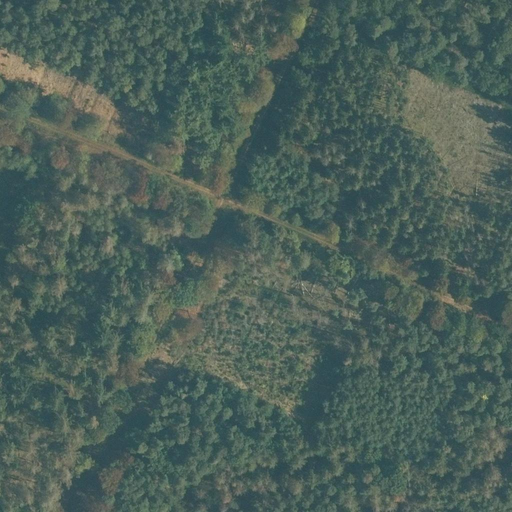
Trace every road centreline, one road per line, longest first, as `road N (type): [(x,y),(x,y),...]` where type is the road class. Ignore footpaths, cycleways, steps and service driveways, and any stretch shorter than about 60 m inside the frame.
road 1 (track): [(310,0),(62,511)]
road 2 (track): [(216,200),(0,111)]
